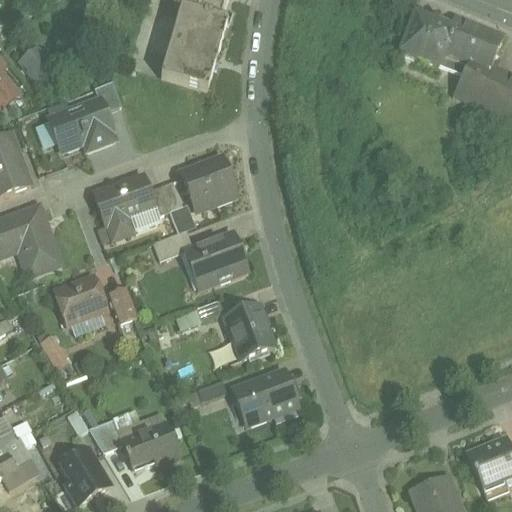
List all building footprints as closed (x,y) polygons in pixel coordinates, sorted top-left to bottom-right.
[(226,0),(178,0),(175,10),(183,13),(229,26),(232,15),(223,13),(226,0)] [(183,13),(163,82),(207,95),(224,39),(233,41),(237,28),(229,26),(183,13)] [(451,33),(415,20),(400,58),(439,73),(442,64),(455,70),(453,74),(464,80),(453,101),(511,130),(511,80),(492,70),(504,42),(458,23),(451,33)] [(0,53),(0,119),(2,122),(30,100),(9,74),(13,71),(0,53)] [(58,81),(38,55),(21,68),(41,94),(47,90),(47,91),(48,90),(47,89),(58,81)] [(112,88),(94,95),(98,105),(99,105),(105,119),(121,113),(112,88)] [(98,105),(49,124),(62,158),(84,150),(87,157),(116,146),(105,119),(99,105),(98,105)] [(0,202),(30,192),(10,139),(0,143),(0,202)] [(223,161),(180,178),(194,214),(209,208),(211,213),(238,203),(223,161)] [(144,182),(94,201),(105,233),(109,231),(114,245),(133,238),(128,224),(155,215),(158,222),(159,222),(150,196),(144,182)] [(173,188),(161,192),(170,217),(183,213),(173,188)] [(161,192),(150,196),(159,222),(170,217),(161,192)] [(0,228),(0,262),(0,261),(0,258),(18,252),(29,281),(59,270),(38,214),(0,228)] [(186,236),(153,249),(160,267),(187,257),(187,256),(193,253),(186,236)] [(193,253),(187,256),(187,257),(202,295),(248,278),(233,238),(193,253)] [(95,284),(55,299),(67,332),(107,317),(95,284)] [(127,294),(108,301),(119,331),(138,324),(127,294)] [(219,306),(197,315),(202,327),(224,319),(219,306)] [(259,310),(224,323),(241,367),(275,354),(267,333),(268,332),(259,310)] [(46,346),(58,377),(72,371),(61,340),(46,346)] [(284,376),(232,396),(246,433),(271,424),(269,417),(294,408),(296,414),(298,413),(284,376)] [(223,386),(198,396),(202,407),(227,398),(223,386)] [(87,436),(77,418),(67,423),(78,441),(87,436)] [(121,447),(113,425),(89,435),(104,459),(123,451),(121,447)] [(121,447),(123,451),(127,462),(126,463),(127,467),(128,466),(131,474),(153,466),(156,473),(180,464),(166,430),(121,447)] [(0,442),(0,453),(19,443),(14,435),(0,442)] [(31,437),(19,443),(24,453),(36,447),(31,437)] [(0,453),(0,484),(2,484),(9,496),(39,479),(24,453),(19,443),(0,453)] [(511,457),(507,445),(467,461),(475,483),(477,482),(482,497),(511,485),(511,457)] [(80,500),(73,504),(78,511),(90,511),(116,497),(93,459),(65,475),(80,500)] [(455,511),(445,483),(411,496),(416,511),(455,511)]
